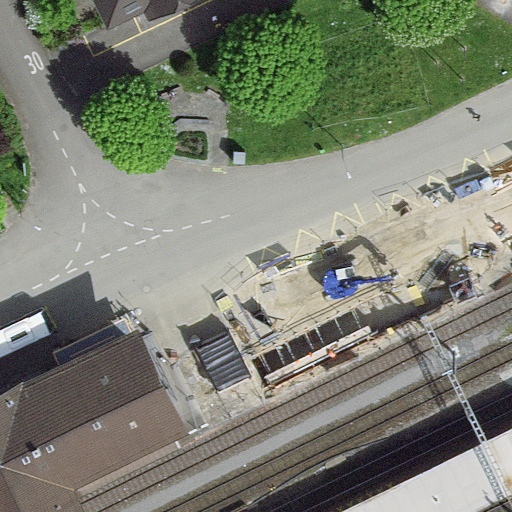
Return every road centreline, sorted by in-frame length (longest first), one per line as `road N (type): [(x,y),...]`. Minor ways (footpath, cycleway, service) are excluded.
road 1 (residential): [(111,251),(416,166),(511,125)]
road 2 (residential): [(0,29),(111,251)]
road 3 (residential): [(111,251),(0,305)]
